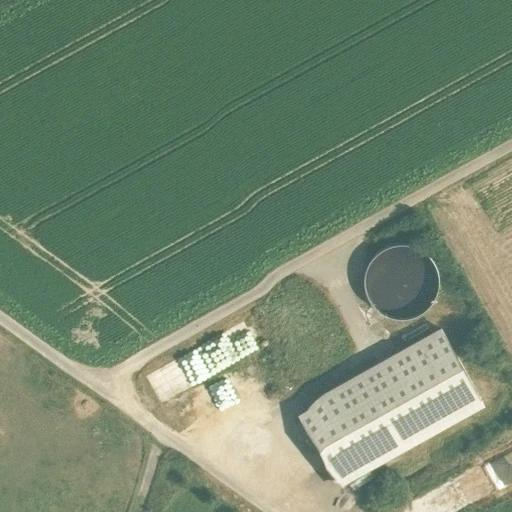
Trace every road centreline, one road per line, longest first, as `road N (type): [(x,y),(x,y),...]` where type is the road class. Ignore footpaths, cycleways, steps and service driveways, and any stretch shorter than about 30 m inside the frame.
road 1 (track): [(97,392),(511,158)]
road 2 (track): [(263,511),(0,323)]
